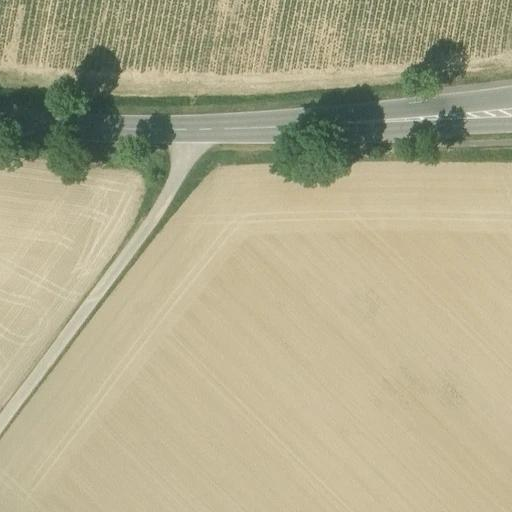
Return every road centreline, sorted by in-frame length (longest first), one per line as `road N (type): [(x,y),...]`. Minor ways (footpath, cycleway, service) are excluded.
road 1 (tertiary): [(0,127),(193,138),(511,119)]
road 2 (track): [(193,138),(160,212),(0,422)]
